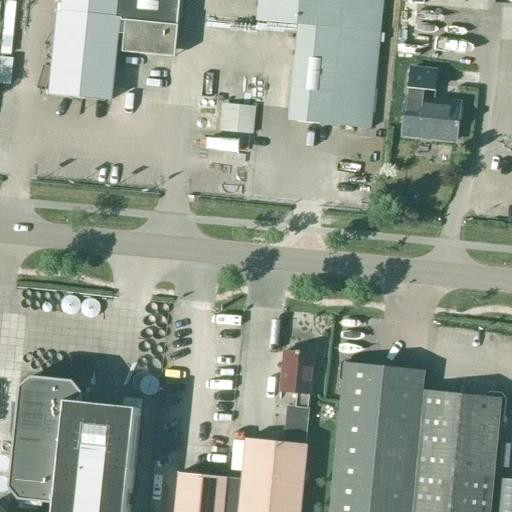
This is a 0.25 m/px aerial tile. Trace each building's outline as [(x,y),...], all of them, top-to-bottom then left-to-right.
[(63,0),(62,13),(58,13),(49,93),(112,100),(117,51),(175,57),(178,24),(180,0),(63,0)] [(259,0),(258,21),(299,25),(290,121),(371,129),(383,0),(259,0)] [(439,70),(413,67),(409,99),(407,99),(403,135),(456,141),(460,104),(432,101),(433,89),(437,90),(439,70)] [(213,130),(247,131),(248,103),(214,102),(213,130)] [(353,147),(366,155),(374,143),(361,134),(353,147)] [(327,200),(349,202),(350,187),(328,185),(327,200)] [(152,340),(157,327),(144,321),(139,335),(152,340)] [(246,439),(242,479),(235,479),(231,511),(300,511),(308,445),(306,445),(311,394),(312,394),(316,355),(284,352),(280,391),(297,393),(295,407),(287,406),(283,443),(246,439)] [(411,511),(422,390),(423,390),(425,371),(345,363),(330,511),(411,511)] [(130,511),(141,409),(82,403),(83,394),(73,382),(32,377),(21,387),(10,488),(20,500),(49,503),(48,511),(130,511)] [(423,390),(422,390),(411,511),(490,511),(501,398),(423,390)] [(231,511),(235,479),(179,473),(175,511),(231,511)]
